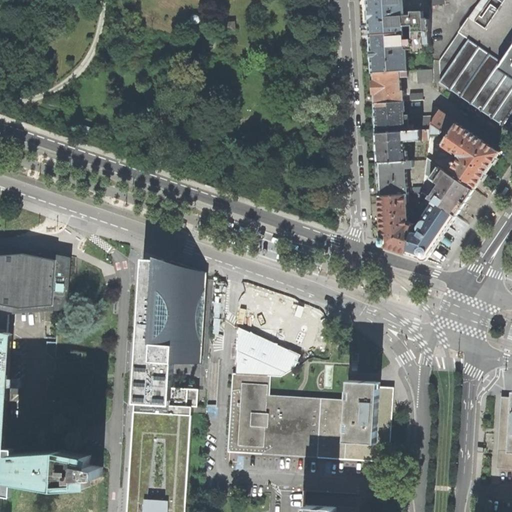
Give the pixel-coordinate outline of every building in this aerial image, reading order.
[(371,19),(371,34),(406,32),(406,26),(413,26),(413,32),(429,31),(430,31),(430,18),(424,19),(424,11),(412,11),(412,15),(405,15),(404,0),(369,0),(370,10),(367,10),(367,15),(367,19),(371,19)] [(511,0),(499,0),(503,3),(499,9),(492,4),(483,17),(474,11),(462,28),(468,32),(466,36),(460,32),(440,59),(441,81),(451,88),(450,89),(451,90),(452,89),(461,95),(461,96),(462,97),(462,96),(472,102),(471,103),(472,104),(473,103),(482,109),(481,110),(482,111),(483,110),(493,116),(492,117),(493,118),(494,117),(503,124),(502,125),(503,125),(504,125),(511,130),(511,0)] [(192,16),(191,17),(191,19),(191,20),(192,21),(193,22),(194,23),(195,23),(196,24),(198,23),(199,23),(200,21),(201,20),(201,18),(201,17),(200,15),(199,15),(198,14),(196,14),(195,14),(193,14),(192,15),(192,16)] [(373,58),(374,72),(408,70),(408,69),(407,49),(414,48),(414,52),(426,51),(426,45),(430,45),(429,31),(413,32),(413,38),(406,38),(406,32),(371,34),(373,49),(369,49),(369,54),(370,58),(373,58)] [(433,68),(418,69),(418,82),(433,81),(433,68)] [(375,88),(376,102),(405,101),(404,90),(402,90),(401,75),(408,75),(408,70),(374,72),(375,88)] [(376,118),(377,132),(430,129),(431,122),(437,115),(413,116),(413,124),(409,124),(408,114),(403,114),(403,111),(405,111),(405,101),(376,102),(376,118)] [(498,156),(500,152),(483,141),(483,140),(468,129),(467,131),(441,111),(437,115),(431,122),(430,129),(430,133),(441,133),(442,131),(449,135),(443,144),(455,152),(457,152),(460,154),(461,157),(456,163),(454,162),(448,170),(475,188),(482,180),(483,181),(488,174),(486,173),(489,168),(493,163),(495,164),(499,157),(498,156)] [(158,114),(159,124),(167,123),(166,114),(158,114)] [(82,127),(80,132),(90,135),(92,130),(82,127)] [(378,147),(379,162),(408,160),(407,150),(405,150),(405,140),(407,138),(410,138),(411,140),(429,139),(430,133),(430,129),(377,132),(378,147)] [(465,202),(475,188),(448,170),(427,156),(425,173),(436,181),(440,183),(435,191),(431,189),(426,195),(456,215),(465,202)] [(380,178),(381,194),(406,193),(409,193),(408,186),(407,167),(414,167),(414,160),(408,160),(379,162),(380,178)] [(436,181),(431,189),(435,191),(440,183),(436,181)] [(257,189),(263,194),(268,188),(262,183),(257,189)] [(503,194),(504,195),(511,187),(507,184),(506,186),(503,191),(501,193),(503,194)] [(383,245),(407,253),(413,230),(415,222),(408,220),(408,212),(411,212),(410,202),(407,203),(406,193),(381,194),(382,218),(383,245)] [(457,216),(456,215),(426,195),(423,193),(419,207),(427,213),(423,218),(425,219),(424,220),(422,221),(419,226),(419,228),(420,231),(420,233),(413,230),(407,253),(427,259),(444,234),(457,216)] [(494,207),(496,208),(502,200),(498,197),(497,200),(494,204),(492,206),(494,207)] [(0,511),(1,511),(2,493),(14,493),(14,480),(62,489),(90,487),(89,478),(97,477),(102,477),(103,467),(90,464),(90,455),(62,450),(15,453),(15,457),(5,457),(6,435),(7,432),(12,335),(11,332),(9,332),(7,334),(6,334),(6,328),(7,327),(7,313),(59,311),(68,310),(70,259),(9,246),(0,246),(0,511)] [(172,264),(146,262),(134,403),(193,408),(198,408),(200,390),(172,388),(174,362),(200,364),(208,267),(172,264)] [(278,298),(260,334),(282,345),(300,308),(278,298)] [(253,335),(238,328),(236,374),(268,376),(283,377),(295,370),(300,356),(275,344),(274,346),(263,341),(253,337),(253,335)] [(267,400),(268,376),(236,374),(232,450),(386,460),(388,440),(391,391),(381,391),(381,383),(349,381),(348,404),(267,400)] [(502,420),(500,464),(511,464),(511,398),(503,398),(502,420)] [(186,511),(193,408),(134,403),(128,511),(186,511)]
